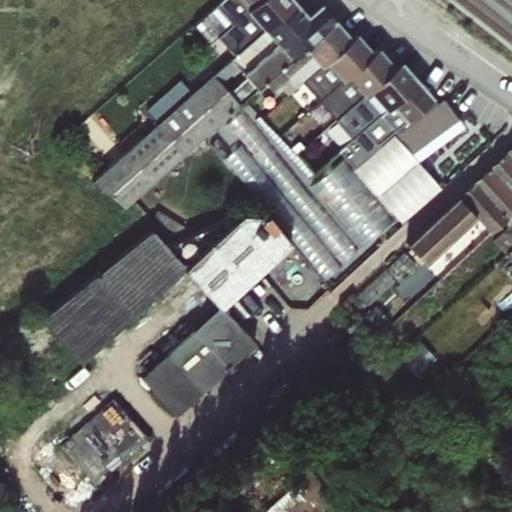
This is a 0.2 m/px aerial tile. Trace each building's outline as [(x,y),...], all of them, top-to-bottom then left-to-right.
[(385,109),(418,80),(401,60),(393,66),(368,90),(385,109)] [(313,95),(333,114),(355,91),(335,72),(313,95)] [(385,109),(380,113),(389,123),(417,103),(428,94),(418,80),(385,109)] [(417,103),(389,123),(393,132),(415,151),(458,120),(435,89),(417,103)] [(289,230),(328,277),(365,246),(328,202),(311,216),(308,212),(325,198),(249,106),(233,120),(247,137),(228,153),(265,198),(251,209),(277,240),(289,230)] [(389,123),(380,113),(364,127),(358,120),(349,127),(351,137),(337,148),(356,166),(393,132),(389,123)] [(393,132),(356,166),(401,220),(441,185),(415,151),(393,132)] [(511,142),(457,195),(468,207),(476,216),(475,216),(489,231),(501,220),(511,210),(511,142)] [(310,185),(369,239),(394,213),(335,159),(310,185)] [(468,207),(457,195),(406,243),(425,262),(475,216),(476,216),(468,207)] [(236,199),(165,260),(201,302),(272,240),(236,199)] [(511,210),(501,220),(508,226),(492,241),(503,253),(511,245),(511,210)] [(67,354),(178,271),(144,226),(33,309),(67,354)] [(511,245),(503,253),(511,263),(511,245)] [(403,251),(386,267),(397,278),(414,263),(403,251)] [(172,407),(245,339),(208,299),(135,367),(172,407)] [(419,340),(400,355),(415,375),(434,359),(419,340)] [(102,486),(153,428),(111,392),(60,450),(102,486)] [(511,466),(498,479),(510,493),(511,491),(511,466)] [(322,511),(305,484),(259,511),(322,511)]
